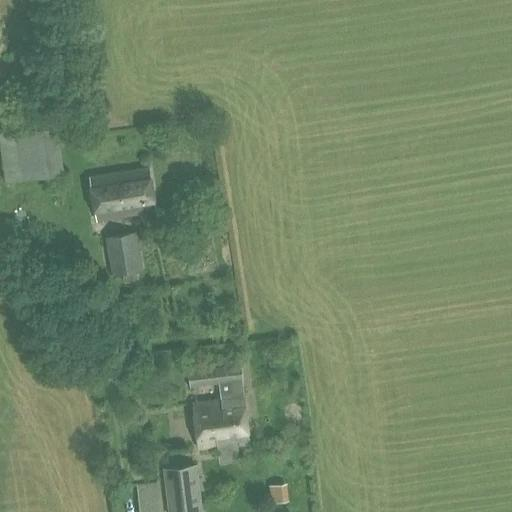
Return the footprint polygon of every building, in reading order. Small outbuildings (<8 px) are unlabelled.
[(0,132),(0,136),(2,154),(5,182),(65,174),(57,126),(0,132)] [(91,176),(98,220),(155,211),(148,167),(91,176)] [(143,269),(137,231),(106,237),(112,275),(143,269)] [(220,384),(234,382),(244,381),(242,363),(189,369),(191,387),(220,384)] [(220,384),(222,397),(222,399),(193,403),(199,447),(218,445),(218,448),(251,444),(244,394),(235,395),(234,382),(220,384)] [(202,511),(197,464),(163,469),(168,511),(202,511)] [(161,511),(157,481),(137,483),(140,511),(161,511)] [(271,485),(272,501),(288,500),(287,484),(271,485)]
